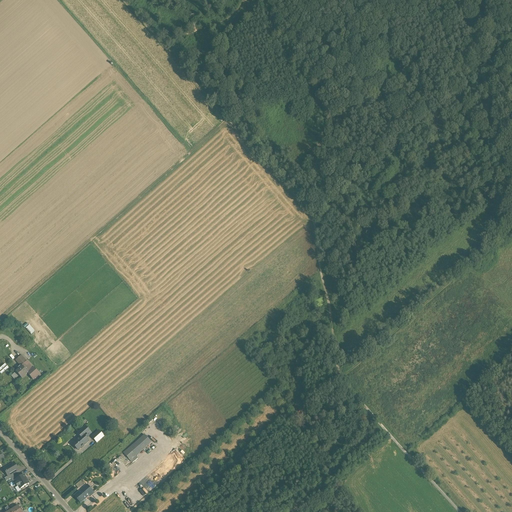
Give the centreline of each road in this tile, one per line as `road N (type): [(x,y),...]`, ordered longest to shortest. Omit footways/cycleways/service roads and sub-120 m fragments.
road 1 (track): [(230,123),(0,324)]
road 2 (track): [(311,214),(165,47)]
road 3 (track): [(328,193),(322,111),(267,0)]
road 4 (track): [(340,379),(186,511)]
road 5 (track): [(467,265),(340,379)]
road 6 (track): [(340,379),(311,214)]
